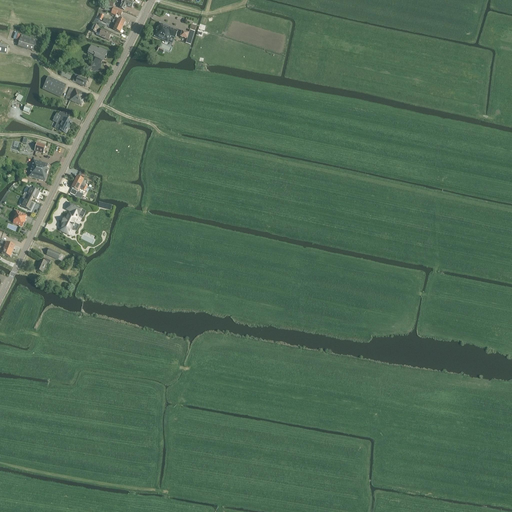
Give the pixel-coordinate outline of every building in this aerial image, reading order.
[(127,6),(132,8),(134,3),(126,0),(123,0),(119,8),(124,11),(127,6)] [(114,24),(123,28),(126,22),(119,19),(118,22),(113,19),(112,22),(114,23),(114,24)] [(178,30),(160,23),(155,36),(168,42),(171,35),(176,37),(178,30)] [(120,33),(123,28),(114,24),(113,26),(115,27),(114,30),(120,33)] [(99,36),(109,41),(110,38),(111,36),(111,35),(102,31),(99,29),(99,28),(93,26),(91,31),(96,34),(97,32),(101,33),(99,36)] [(189,34),(183,31),(181,37),(187,39),(189,34)] [(22,35),(18,46),(18,47),(33,52),(37,40),(22,35)] [(0,53),(7,55),(8,47),(0,45),(0,53)] [(105,58),(108,52),(100,48),(99,50),(92,46),(89,52),(95,55),(94,57),(97,58),(90,72),(102,71),(101,71),(101,66),(101,63),(104,58),(105,58)] [(70,80),(73,74),(62,70),(60,75),(70,80)] [(61,98),(66,86),(48,77),(43,89),(61,98)] [(78,77),(76,82),(78,83),(78,84),(85,87),(88,81),(78,77)] [(75,90),(70,88),(66,98),(70,100),(70,101),(81,106),(87,95),(75,90)] [(19,92),(15,100),(20,103),(25,93),(22,91),(21,93),(19,92)] [(66,134),(72,122),(67,120),(69,117),(60,113),(58,116),(64,119),(58,130),(66,134)] [(37,144),(35,151),(43,154),(46,146),(37,144)] [(48,165),(33,160),(31,169),(43,172),(43,174),(47,175),(49,169),(47,169),(48,165)] [(31,169),(28,177),(45,182),(47,175),(43,174),(43,172),(31,169)] [(81,186),(84,188),(84,187),(86,189),(88,186),(82,184),(84,180),(77,177),(74,183),(81,186)] [(80,189),(81,186),(74,183),(72,189),(78,192),(80,189)] [(25,194),(24,196),(32,200),(33,198),(37,200),(40,193),(29,188),(26,194),(25,194)] [(31,203),(32,200),(24,196),(22,199),(23,200),(20,206),(31,211),(34,205),(31,203)] [(79,216),(82,210),(69,204),(67,210),(72,213),(71,215),(69,213),(67,219),(65,218),(62,225),(63,226),(61,231),(69,235),(71,230),(72,230),(75,223),(78,216),(79,216)] [(25,219),(27,216),(16,211),(14,215),(16,216),(13,224),(22,228),(26,220),(25,219)] [(5,247),(5,249),(13,252),(15,246),(7,243),(2,241),(1,244),(2,244),(2,245),(5,247)] [(10,258),(13,252),(5,249),(0,246),(0,250),(3,252),(2,255),(10,258)] [(58,261),(61,255),(50,250),(47,256),(58,261)] [(47,263),(50,265),(51,262),(45,259),(44,262),(41,261),(37,270),(43,273),(47,263)]
